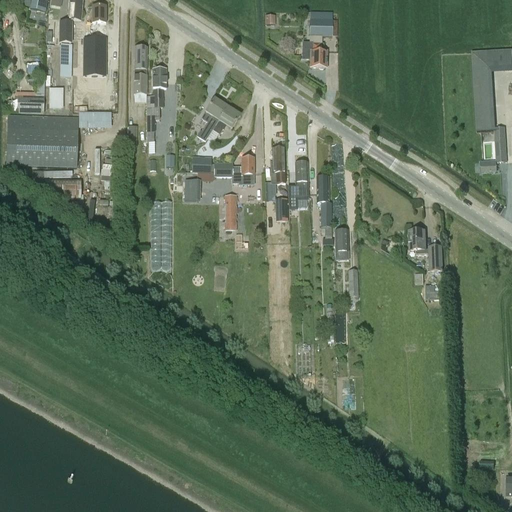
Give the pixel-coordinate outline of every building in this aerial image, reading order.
[(31,0),(28,12),(43,15),(46,1),(47,1),(47,0),(31,0)] [(61,0),(51,0),(50,8),(60,9),(61,0)] [(68,0),(67,22),(72,22),(81,22),(82,0),(68,0)] [(83,94),(83,86),(105,86),(106,31),(105,31),(105,26),(105,9),(91,9),(91,25),(89,25),(79,25),(73,24),(72,33),(72,40),(74,40),(74,93),(83,94)] [(277,26),(277,16),(266,16),(267,27),(277,26)] [(332,38),(332,20),(310,20),(310,38),(311,38),(311,46),(303,46),(302,61),(310,61),(310,69),(325,70),(325,53),(324,53),(324,45),(319,45),(319,38),(332,38)] [(72,42),(72,22),(67,22),(61,21),(61,41),(72,42)] [(72,42),(61,41),(60,78),(71,79),(72,42)] [(133,72),(133,77),(133,97),(147,97),(147,78),(146,78),(146,72),(146,49),(134,49),(133,72)] [(497,130),(493,72),(511,70),(511,53),(476,56),(481,131),(493,131),(495,165),(506,164),(504,130),(497,130)] [(166,91),(165,71),(164,71),(164,68),(153,68),(153,71),(152,71),(152,91),(152,98),(146,98),(146,144),(153,144),(153,134),(154,134),(154,122),(159,122),(159,110),(163,110),(162,91),(166,91)] [(7,114),(17,114),(17,115),(43,116),(44,82),(35,82),(35,98),(17,98),(17,102),(7,102),(7,114)] [(62,110),(62,90),(48,90),(48,111),(62,110)] [(200,134),(197,139),(204,144),(207,139),(212,132),(227,109),(214,101),(201,121),(207,125),(201,135),(200,134)] [(231,131),(239,117),(227,109),(212,132),(218,136),(222,131),(225,127),(231,131)] [(78,121),(7,120),(6,171),(77,172),(78,121)] [(138,151),(138,128),(128,128),(127,150),(138,151)] [(285,186),(284,174),(283,151),(271,151),(271,168),(272,174),(277,174),(277,186),(285,186)] [(102,159),(103,182),(110,181),(110,178),(117,178),(116,158),(102,159)] [(192,158),(191,174),(210,175),(211,159),(192,158)] [(232,169),(232,179),(232,186),(238,186),(238,187),(253,187),(253,161),(241,161),(241,169),(232,169)] [(483,172),(491,172),(491,163),(482,164),(483,172)] [(214,179),(232,179),(232,169),(232,164),(214,164),(214,179)] [(294,165),(295,185),(295,189),(306,189),(306,185),(307,185),(306,165),(294,165)] [(98,197),(102,171),(94,170),(91,195),(98,197)] [(316,204),(320,204),(320,229),(324,229),(324,242),(331,241),(330,204),(328,204),(327,179),(315,179),(316,204)] [(80,202),(83,202),(83,187),(80,187),(81,182),(44,181),(44,201),(80,202)] [(236,232),(236,198),(224,197),(224,232),(236,232)] [(287,217),(287,201),(274,202),(274,218),(287,217)] [(416,257),(429,257),(429,251),(425,251),(425,232),(408,233),(409,253),(415,253),(416,257)] [(346,262),(346,257),(349,257),(348,253),(347,253),(346,233),(334,233),(335,253),(335,262),(346,262)] [(429,251),(429,257),(430,274),(442,274),(442,249),(429,249),(429,251)] [(349,299),(357,299),(356,272),(347,272),(349,299)] [(414,286),(423,286),(422,275),(414,275),(414,286)] [(434,293),(434,287),(424,287),(424,302),(439,302),(439,293),(434,293)] [(342,315),(335,315),(335,345),(343,345),(342,315)] [(478,477),(478,478),(493,479),(493,471),(494,471),(494,463),(479,462),(479,463),(472,462),(471,477),(478,477)]
